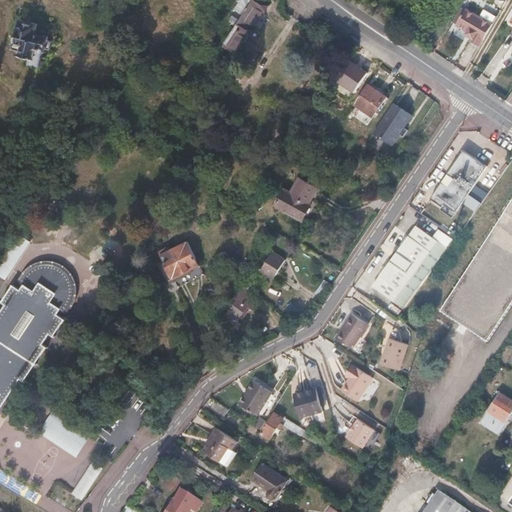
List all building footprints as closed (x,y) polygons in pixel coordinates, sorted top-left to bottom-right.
[(253,0),(249,6),(244,15),(228,40),(217,56),(221,58),(226,50),(233,55),(238,47),(237,39),(242,31),(250,36),(257,26),(255,24),(264,10),(266,11),(272,1),(271,0),(253,0)] [(466,8),(465,10),(461,7),(452,21),(457,24),(456,25),(468,32),(466,35),(472,38),(470,40),(475,43),(480,46),(493,24),(466,8)] [(244,15),(237,11),(232,18),(236,20),(224,38),(228,40),(244,15)] [(16,43),(18,43),(16,49),(22,51),(21,55),(31,58),(30,63),(41,66),(45,50),(46,50),(47,47),(51,49),(54,40),(50,39),(50,36),(36,33),(38,25),(22,21),(16,43)] [(221,58),(217,56),(199,85),(207,90),(226,62),(221,58)] [(365,72),(348,62),(336,82),(353,92),(365,72)] [(388,95),(370,83),(357,103),(375,115),(388,95)] [(396,148),(416,117),(396,104),(376,135),(396,148)] [(488,165),(472,153),(465,148),(429,196),(441,205),(439,208),(451,216),(463,199),(476,209),(481,202),(467,193),(488,165)] [(192,177),(184,172),(175,185),(183,190),(192,177)] [(293,191),(286,188),(277,207),(305,222),(315,203),(313,202),(321,187),(301,176),(293,191)] [(511,303),(511,202),(440,312),(486,343),(511,303)] [(437,242),(414,226),(370,286),(392,303),(437,242)] [(17,232),(17,233),(0,258),(0,274),(8,279),(32,242),(17,232)] [(207,274),(202,265),(190,242),(171,251),(170,248),(162,253),(167,263),(162,266),(170,282),(175,279),(180,288),(207,274)] [(286,259),(273,252),(262,272),(275,280),(286,259)] [(0,312),(0,415),(25,378),(30,381),(53,346),(48,343),(55,333),(60,336),(71,320),(61,313),(64,308),(70,312),(75,304),(78,295),(79,290),(78,283),(77,280),(76,276),(73,273),(70,269),(67,267),(58,263),(53,262),(49,262),(45,262),(42,263),(38,264),(34,267),(30,270),(26,274),(22,280),(28,284),(24,290),(15,284),(5,301),(9,304),(2,314),(0,312)] [(238,299),(239,300),(227,318),(238,325),(250,307),(253,310),(258,303),(254,300),(257,295),(247,286),(238,299)] [(368,325),(350,314),(334,339),(352,350),(368,325)] [(407,345),(388,338),(379,364),(398,371),(407,345)] [(346,376),(350,379),(341,392),(358,403),(372,379),(352,366),(346,376)] [(273,394),(256,383),(242,404),(259,415),(273,394)] [(319,388),(305,393),(312,417),(322,414),(320,407),(323,406),(321,397),(321,396),(319,388)] [(511,418),(511,397),(503,392),(490,411),(509,423),(511,418)] [(305,393),(292,397),(300,421),(312,417),(305,393)] [(218,403),(214,409),(226,416),(230,410),(218,403)] [(56,411),(44,430),(82,454),(94,435),(56,411)] [(509,423),(490,411),(483,423),(502,435),(509,423)] [(281,429),(283,425),(305,438),(306,437),(325,449),(328,444),(309,432),(284,417),(283,419),(274,413),(262,433),(271,439),(278,428),(281,429)] [(349,431),(351,433),(347,439),(363,449),(375,431),(359,421),(355,427),(353,426),(349,431)] [(235,439),(218,429),(204,451),(220,462),(235,439)] [(225,464),(234,450),(230,447),(220,462),(225,464)] [(88,498),(109,465),(98,458),(77,491),(88,498)] [(266,463),(254,481),(271,491),(270,493),(270,495),(271,497),(271,499),(273,500),(275,501),(277,501),(279,500),(281,499),(292,481),(266,463)] [(174,505),(172,504),(167,511),(198,511),(203,504),(191,497),(188,495),(182,491),(174,505)] [(469,511),(438,491),(423,511),(469,511)] [(338,511),(341,509),(330,501),(322,511),(338,511)]
